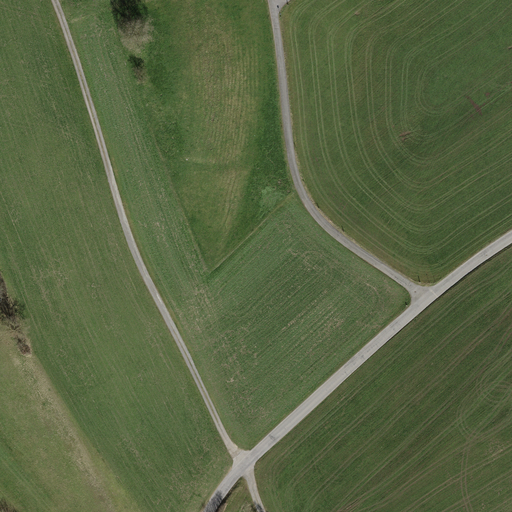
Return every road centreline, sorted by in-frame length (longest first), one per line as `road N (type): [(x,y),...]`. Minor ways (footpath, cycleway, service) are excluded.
road 1 (track): [(53,0),(128,238),(229,446),(247,464),(262,511)]
road 2 (unclassified): [(427,299),(328,228),(304,195),(274,0)]
road 3 (unclassified): [(209,511),(282,427),(427,299)]
